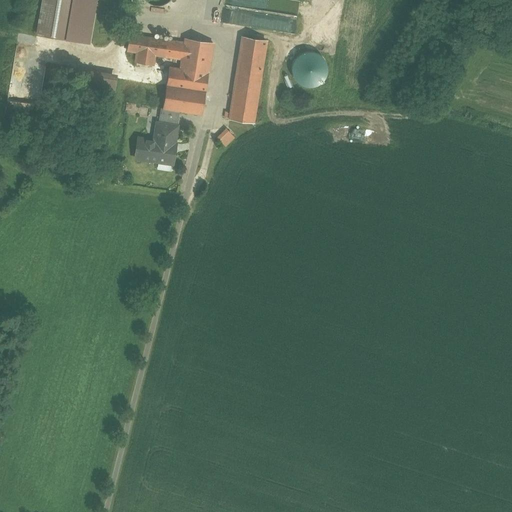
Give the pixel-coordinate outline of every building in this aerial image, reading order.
[(0,15),(12,16),(11,0),(0,0),(0,7),(0,15)] [(91,0),(42,0),(37,34),(85,42),(91,0)] [(227,0),(226,8),(298,16),(299,0),(227,0)] [(185,43),(130,35),(127,51),(138,52),(136,62),(154,65),(155,55),(182,59),(181,69),(209,73),(214,44),(186,39),(185,43)] [(267,41),(243,37),(230,119),(254,123),(267,41)] [(291,54),(293,87),(324,85),(322,52),(291,54)] [(181,69),(169,67),(163,108),(163,109),(180,111),(203,115),(209,73),(181,69)] [(116,79),(82,73),(79,90),(113,95),(116,79)] [(180,111),(163,109),(163,108),(161,108),(158,123),(176,126),(179,112),(180,112),(180,111)] [(158,123),(157,123),(155,141),(139,138),(135,158),(173,164),(175,153),(173,153),(177,126),(158,123)] [(215,137),(225,148),(235,138),(225,128),(215,137)]
